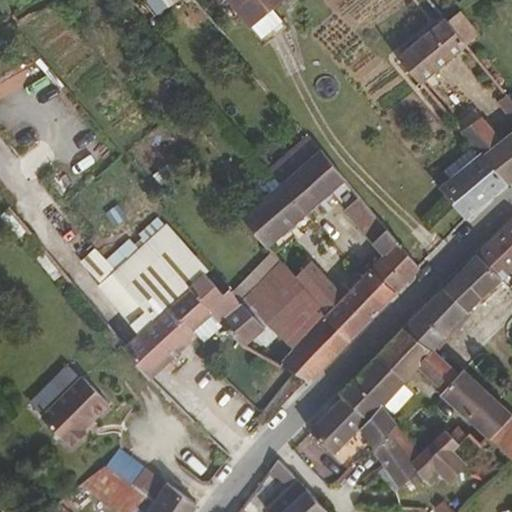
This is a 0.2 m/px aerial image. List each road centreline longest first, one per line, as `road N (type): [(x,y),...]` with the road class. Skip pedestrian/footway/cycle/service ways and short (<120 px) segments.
road 1 (residential): [(210,511),(267,440),(511,195)]
road 2 (unknown): [(51,142),(31,167),(30,192),(75,274),(267,440)]
